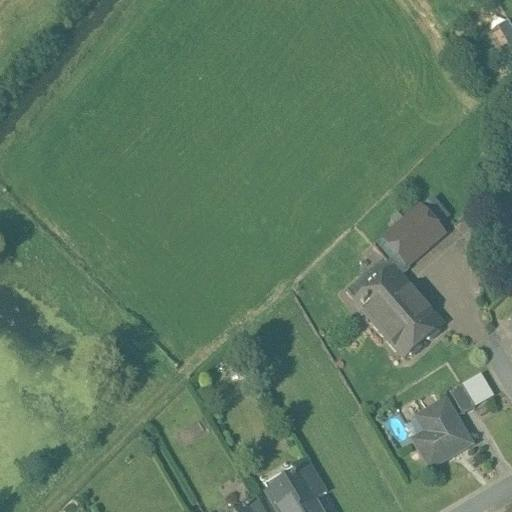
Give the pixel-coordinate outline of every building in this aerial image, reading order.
[(498,26),(509,43),(511,41),(511,31),(505,21),(498,26)] [(421,209),(384,241),(407,268),(444,236),(421,209)] [(407,268),(384,241),(373,250),(384,262),(385,261),(398,276),(407,268)] [(384,262),(347,294),(363,312),(401,279),(398,276),(385,261),(384,262)] [(401,279),(363,312),(393,347),(431,313),(401,279)] [(431,313),(393,347),(404,360),(407,357),(412,359),(422,350),(421,346),(425,342),(430,343),(440,334),(439,330),(442,327),(431,313)] [(476,408),(462,386),(450,393),(463,416),(476,408)] [(471,447),(446,404),(423,417),(432,432),(414,442),(430,470),(471,447)] [(327,493),(308,463),(291,472),(295,478),(310,503),(314,501),(327,493)] [(310,503),(295,478),(291,480),(293,482),(269,496),(278,511),(320,511),(314,501),(310,503)]
